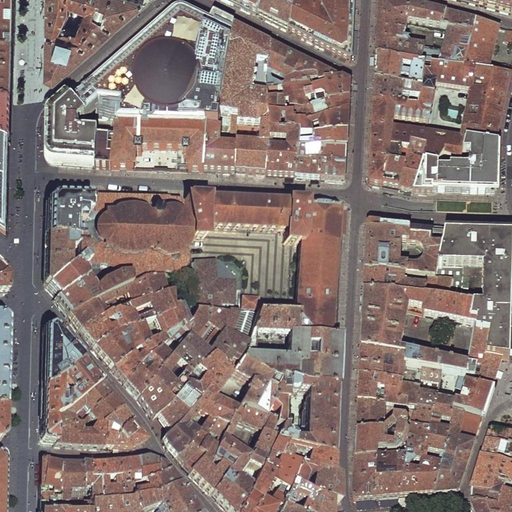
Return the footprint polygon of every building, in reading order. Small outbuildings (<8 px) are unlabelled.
[(0,0),(0,54),(11,54),(11,25),(12,0),(0,0)] [(82,53),(126,14),(142,0),(48,0),(48,19),(47,71),(57,76),(82,53)] [(221,0),(233,6),(257,17),(262,0),(221,0)] [(262,0),(257,17),(276,27),(290,33),(295,2),(295,0),(262,0)] [(324,0),(324,5),(321,5),(319,7),(295,2),(290,33),(324,51),(349,63),(351,63),(352,63),(353,30),(354,0),(324,0)] [(375,57),(424,66),(461,70),(476,24),(463,21),(380,0),(378,1),(377,29),(375,57)] [(511,0),(454,0),(511,15),(511,0)] [(117,126),(209,129),(218,129),(219,122),(219,116),(219,113),(220,104),(222,95),(234,27),(214,17),(211,22),(189,13),(185,11),(182,11),(176,12),(172,15),(122,60),(71,105),(86,121),(117,126)] [(498,29),(476,24),(461,70),(487,74),(490,62),(498,29)] [(253,37),(234,27),(222,95),(220,104),(219,113),(223,114),(238,115),(257,115),(260,99),(260,93),(253,91),(261,63),(272,64),(273,58),(271,46),(253,37)] [(511,32),(506,31),(503,42),(511,44),(511,32)] [(321,77),(323,72),(297,58),(271,46),(273,58),(272,64),(269,93),(299,88),(297,80),(321,77)] [(10,81),(11,54),(0,54),(0,103),(9,104),(10,81)] [(375,70),(374,83),(419,92),(424,66),(375,57),(375,70)] [(260,93),(269,93),(272,64),(261,63),(253,91),(260,93)] [(502,111),(510,77),(492,74),(487,74),(461,70),(424,66),(419,92),(417,101),(416,109),(406,108),(373,106),(371,146),(369,186),(371,188),(382,190),(387,165),(405,168),(410,147),(424,149),(421,164),(438,167),(441,163),(444,158),(461,162),(465,141),(495,145),(502,111)] [(332,76),(323,72),(321,77),(297,80),(299,88),(312,86),(312,83),(319,82),(320,85),(325,84),(342,81),(332,76)] [(349,85),(342,81),(325,84),(326,89),(313,91),(312,86),(299,88),(269,93),(269,98),(270,116),(287,117),(287,107),(287,101),(290,101),(291,111),(295,111),(302,111),(350,100),(350,92),(351,87),(349,85)] [(417,101),(419,92),(374,83),(373,95),(373,106),(406,108),(407,101),(417,101)] [(251,176),(267,177),(270,133),(270,116),(269,98),(260,99),(257,115),(238,115),(238,126),(261,127),(261,145),(243,144),(237,144),(237,147),(236,175),(251,176)] [(349,107),(350,100),(302,111),(295,111),(295,117),(296,126),(310,127),(348,113),(349,107)] [(117,126),(86,121),(71,105),(68,102),(58,110),(47,119),(47,143),(46,157),(47,159),(49,163),(52,165),(82,168),(111,170),(117,126)] [(0,142),(8,145),(9,122),(9,106),(9,104),(0,103),(0,142)] [(288,107),(287,107),(287,117),(295,117),(295,111),(291,111),(288,107)] [(348,124),(348,113),(310,127),(296,126),(295,117),(287,117),(270,116),(270,133),(281,133),(282,122),(287,122),(287,134),(299,135),(302,139),(310,138),(310,134),(310,131),(318,128),(318,133),(319,137),(347,135),(348,124)] [(232,147),(237,147),(237,144),(237,138),(238,126),(238,115),(223,114),(222,117),(232,117),(232,123),(231,139),(232,147)] [(209,129),(117,126),(111,170),(121,170),(134,171),(136,157),(141,157),(142,151),(184,153),(184,159),(188,159),(187,168),(187,173),(195,173),(203,173),(209,129)] [(217,174),(231,175),(232,147),(220,147),(218,129),(209,129),(203,173),(217,174)] [(299,135),(287,134),(281,133),(270,133),(267,177),(267,178),(281,179),(294,180),(300,151),(301,146),(302,139),(299,135)] [(347,143),(347,135),(319,137),(318,145),(301,146),(300,151),(320,151),(347,152),(347,143)] [(318,145),(319,137),(310,138),(302,139),(301,146),(318,145)] [(421,164),(414,191),(422,191),(436,192),(439,192),(465,192),(496,192),(496,187),(496,153),(498,145),(495,145),(465,141),(461,162),(460,168),(441,163),(438,167),(421,164)] [(8,145),(0,142),(0,183),(7,186),(7,170),(8,145)] [(405,168),(399,192),(406,194),(413,195),(414,191),(421,164),(424,149),(410,147),(405,168)] [(307,181),(319,182),(320,164),(320,151),(300,151),(294,180),(307,181)] [(320,164),(346,165),(346,159),(347,152),(320,151),(320,164)] [(345,173),(346,165),(320,164),(319,182),(331,182),(343,183),(345,175),(345,173)] [(387,165),(382,190),(391,191),(399,192),(405,168),(387,165)] [(89,213),(89,200),(69,199),(51,199),(45,204),(45,218),(45,222),(45,239),(69,240),(84,243),(82,236),(77,236),(78,229),(83,229),(84,222),(87,217),(89,213)] [(95,200),(89,200),(89,213),(87,217),(84,222),(83,229),(82,236),(84,243),(85,245),(87,249),(90,254),(90,265),(92,265),(96,265),(102,265),(109,266),(111,268),(115,271),(130,270),(131,276),(132,276),(132,287),(148,281),(161,280),(161,273),(167,274),(174,273),(181,269),(183,266),(184,261),(183,252),(186,241),(187,234),(186,230),(183,224),(181,220),(178,202),(149,201),(95,200)] [(278,234),(284,234),(288,207),(279,207),(247,205),(207,203),(188,202),(187,203),(184,202),(188,218),(191,228),(190,242),(203,243),(204,231),(208,231),(246,233),(278,234)] [(301,208),(288,207),(284,234),(284,246),(300,247),(299,252),(299,263),(297,293),(295,317),(295,336),(328,339),(334,237),(342,237),(343,222),(343,215),(342,210),(336,210),(334,209),(318,208),(302,207),(301,208)] [(370,227),(368,228),(367,234),(366,254),(365,274),(405,277),(423,278),(429,279),(437,280),(442,245),(435,244),(435,239),(436,234),(432,234),(432,236),(422,234),(422,233),(419,232),(418,234),(404,233),(404,231),(402,231),(402,232),(391,231),(390,229),(387,228),(386,230),(381,229),(381,228),(370,227)] [(485,357),(502,360),(508,361),(511,238),(477,237),(444,237),(443,240),(442,245),(437,280),(454,283),(451,303),(462,305),(463,304),(475,307),(472,323),(476,325),(476,327),(475,333),(489,336),(485,357)] [(69,240),(45,239),(44,262),(44,285),(46,288),(90,254),(87,249),(85,245),(84,243),(69,240)] [(90,254),(46,288),(52,293),(56,298),(85,281),(88,279),(91,275),(92,273),(93,268),(92,265),(90,265),(90,254)] [(214,262),(192,263),(193,279),(194,299),(195,308),(195,313),(207,313),(229,314),(230,313),(232,313),(233,305),(234,289),(234,282),(215,281),(214,262)] [(215,281),(234,282),(214,262),(215,281)] [(193,279),(192,268),(185,279),(193,279)] [(365,284),(364,293),(426,298),(429,279),(423,278),(422,287),(407,286),(407,283),(405,283),(405,277),(365,274),(365,284)] [(89,287),(59,307),(63,312),(67,318),(86,307),(132,287),(132,276),(131,276),(121,277),(102,285),(96,289),(92,285),(89,287)] [(497,375),(502,360),(485,357),(489,336),(475,333),(467,365),(401,351),(411,308),(425,310),(424,316),(476,327),(476,325),(472,323),(475,307),(463,304),(462,305),(451,303),(454,283),(437,280),(429,279),(426,298),(364,293),(362,322),(361,350),(407,357),(405,367),(422,370),(441,373),(472,379),(470,387),(476,388),(492,391),(497,375)] [(86,307),(67,318),(73,326),(78,333),(117,314),(138,305),(165,297),(162,283),(161,280),(148,281),(132,287),(86,307)] [(85,281),(56,298),(53,301),(56,304),(59,307),(89,287),(87,284),(85,281)] [(173,310),(171,296),(165,297),(138,305),(117,314),(78,333),(85,341),(92,349),(117,334),(142,328),(154,323),(173,314),(173,310)] [(260,300),(243,299),(243,305),(243,307),(242,311),(259,312),(259,308),(259,306),(260,300)] [(278,309),(259,308),(259,312),(259,315),(277,316),(278,309)] [(173,314),(154,323),(160,339),(170,334),(177,331),(181,334),(189,326),(182,309),(173,310),(173,314)] [(195,317),(189,326),(181,334),(188,339),(180,348),(168,360),(148,383),(137,399),(143,409),(151,421),(156,417),(185,385),(182,383),(211,358),(231,373),(237,365),(243,358),(258,315),(236,314),(232,313),(230,313),(229,314),(207,313),(195,313),(195,317)] [(295,317),(277,316),(259,315),(258,315),(243,358),(237,365),(275,385),(278,381),(306,386),(334,388),(336,351),(337,346),(337,339),(328,339),(295,336),(295,317)] [(117,334),(92,349),(101,360),(110,370),(131,354),(138,350),(148,344),(142,328),(117,334)] [(49,329),(42,333),(41,365),(40,390),(79,361),(49,329)] [(177,331),(170,334),(172,340),(180,348),(188,339),(181,334),(177,331)] [(131,354),(110,370),(117,378),(123,385),(131,374),(142,364),(159,350),(164,346),(160,339),(148,344),(138,350),(142,354),(135,359),(131,354)] [(131,374),(123,385),(129,392),(137,399),(148,383),(168,360),(159,350),(142,364),(131,374)] [(360,364),(360,377),(379,379),(402,383),(402,387),(420,389),(421,382),(422,370),(405,367),(407,357),(361,350),(360,364)] [(191,445),(196,437),(203,441),(213,424),(224,429),(235,412),(212,399),(229,377),(250,388),(238,407),(272,423),(275,413),(266,405),(275,385),(237,365),(231,373),(211,358),(182,383),(185,385),(201,393),(169,435),(161,441),(167,452),(175,460),(191,445)] [(90,376),(79,361),(40,390),(39,421),(39,442),(41,446),(51,446),(51,434),(49,421),(63,415),(98,386),(90,376)] [(422,370),(421,382),(436,385),(435,390),(438,391),(441,373),(422,370)] [(402,383),(379,379),(360,377),(359,391),(358,403),(386,407),(387,391),(401,393),(402,387),(402,383)] [(271,427),(278,427),(271,442),(283,446),(331,460),(332,443),(334,408),(334,388),(306,386),(278,381),(275,385),(266,405),(275,413),(272,423),(271,427)] [(185,385),(156,417),(158,419),(164,429),(169,435),(201,393),(185,385)] [(454,389),(452,396),(457,397),(456,403),(453,413),(482,420),(492,391),(476,388),(470,387),(466,385),(464,392),(454,389)] [(103,391),(98,386),(63,415),(49,421),(51,434),(74,428),(71,425),(69,418),(74,414),(80,421),(108,397),(103,391)] [(387,391),(386,407),(416,411),(412,428),(429,431),(432,419),(437,397),(419,394),(420,389),(402,387),(401,393),(387,391)] [(440,394),(437,394),(437,397),(432,419),(451,423),(453,413),(456,403),(439,400),(440,394)] [(101,431),(98,427),(118,410),(113,403),(108,397),(80,421),(74,428),(51,434),(51,446),(52,448),(77,449),(101,450),(101,431)] [(386,407),(358,403),(358,407),(357,419),(356,434),(384,431),(385,410),(386,407)] [(235,412),(224,429),(218,442),(213,462),(226,472),(211,495),(217,501),(228,511),(237,511),(271,442),(278,427),(271,427),(272,423),(238,407),(235,412)] [(124,417),(118,410),(98,427),(101,431),(101,450),(105,451),(110,451),(114,438),(130,424),(124,417)] [(482,420),(453,413),(451,423),(449,435),(433,496),(443,495),(454,495),(457,493),(459,491),(474,446),(459,443),(461,433),(477,436),(482,420)] [(384,431),(356,434),(356,448),(355,461),(376,460),(376,452),(381,452),(381,454),(392,453),(395,453),(401,447),(399,446),(399,444),(402,444),(403,442),(409,426),(409,423),(407,420),(395,420),(394,424),(384,431)] [(134,429),(130,424),(114,438),(122,445),(137,433),(134,429)] [(195,469),(189,475),(200,485),(211,495),(226,472),(213,462),(218,442),(224,429),(213,424),(203,441),(193,456),(200,460),(195,469)] [(433,496),(449,435),(429,431),(412,428),(408,444),(399,499),(416,498),(433,496)] [(486,446),(483,459),(510,466),(511,460),(511,435),(494,432),(490,433),(486,446)] [(141,438),(137,433),(122,445),(114,438),(110,451),(119,451),(128,452),(144,444),(144,443),(141,438)] [(191,445),(175,460),(178,464),(182,468),(193,456),(203,441),(196,437),(191,445)] [(237,511),(252,511),(258,502),(267,481),(274,469),(273,468),(276,462),(277,459),(283,446),(271,442),(237,511)] [(376,460),(355,461),(354,481),(353,499),(354,502),(356,503),(377,501),(399,499),(408,444),(403,442),(402,444),(399,444),(399,446),(401,447),(395,453),(392,453),(392,459),(376,460)] [(331,460),(283,446),(277,459),(276,462),(297,468),(297,469),(303,470),(330,476),(331,468),(331,460)] [(193,456),(182,468),(185,472),(189,475),(195,469),(200,460),(193,456)] [(511,460),(510,466),(483,459),(477,476),(472,492),(490,496),(493,481),(511,486),(511,483),(511,460)] [(42,461),(39,463),(38,477),(38,480),(38,491),(45,491),(49,462),(42,461)] [(64,463),(49,462),(45,491),(51,491),(51,497),(57,498),(57,511),(81,511),(81,509),(81,504),(72,504),(69,504),(65,504),(65,493),(69,493),(72,493),(80,493),(79,464),(64,463)] [(136,462),(136,463),(134,487),(144,485),(155,482),(156,482),(156,465),(151,463),(147,462),(136,462)] [(258,502),(252,511),(277,511),(279,509),(281,504),(291,484),(297,469),(297,468),(276,462),(273,468),(274,469),(267,481),(279,488),(276,493),(273,493),(266,507),(258,502)] [(126,464),(116,465),(117,489),(131,487),(134,487),(136,463),(126,464)] [(84,465),(79,464),(80,493),(81,495),(87,495),(88,509),(81,509),(81,511),(151,511),(156,510),(157,511),(194,511),(188,503),(177,488),(149,499),(146,499),(137,501),(127,503),(117,504),(100,506),(98,484),(89,485),(88,467),(88,465),(84,465)] [(100,506),(117,504),(117,489),(116,465),(102,466),(88,467),(89,485),(98,484),(100,506)] [(163,468),(156,465),(156,482),(167,474),(168,473),(166,471),(163,468)] [(329,504),(331,504),(337,505),(336,491),(336,477),(330,476),(303,470),(297,469),(291,484),(309,494),(329,504)] [(149,499),(177,488),(172,481),(167,474),(156,482),(155,482),(144,485),(145,493),(132,494),(131,487),(117,489),(117,504),(127,503),(137,501),(146,499),(149,499)] [(511,511),(511,485),(511,486),(493,481),(490,496),(472,492),(472,499),(472,506),(471,506),(472,511),(511,511)] [(330,511),(331,504),(329,504),(309,494),(291,484),(281,504),(289,508),(294,498),(302,503),(297,511),(330,511)] [(45,491),(38,491),(38,504),(37,511),(57,511),(57,498),(51,497),(51,491),(45,491)] [(80,493),(72,493),(72,504),(81,504),(81,495),(80,493)]
